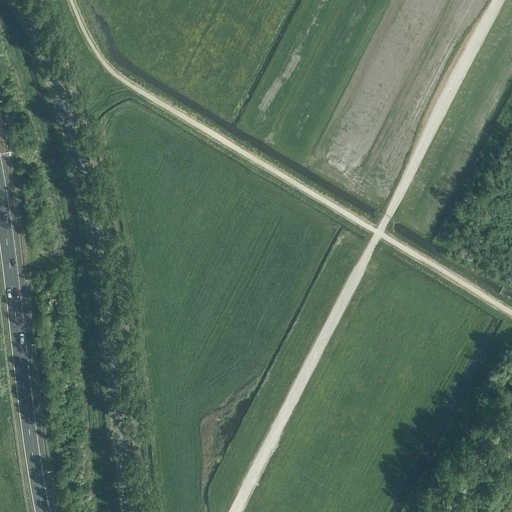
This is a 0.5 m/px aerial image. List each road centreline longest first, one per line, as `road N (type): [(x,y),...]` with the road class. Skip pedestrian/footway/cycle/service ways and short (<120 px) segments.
road 1 (track): [(234,511),(498,0)]
road 2 (unknown): [(511,313),(116,76),(70,0)]
road 3 (tertiary): [(128,511),(90,209),(22,0)]
road 4 (motorway): [(47,511),(0,171)]
